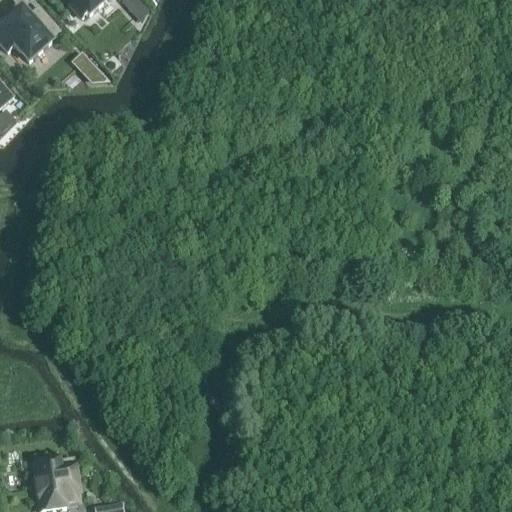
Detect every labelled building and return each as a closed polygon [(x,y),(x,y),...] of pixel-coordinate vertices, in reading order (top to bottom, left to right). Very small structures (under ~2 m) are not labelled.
[(71,0),(76,4),(70,9),(82,22),(87,17),(89,20),(110,0),(71,0)] [(141,8),(131,17),(138,24),(148,15),(141,8)] [(22,13),(0,32),(0,48),(7,56),(14,50),(29,66),(51,46),(50,44),(60,35),(38,11),(28,20),(22,13)] [(82,57),(73,65),(83,75),(91,67),(82,57)] [(0,112),(13,101),(0,86),(0,112)] [(0,120),(0,138),(1,139),(9,131),(0,120)] [(73,463),(34,469),(40,511),(65,511),(65,508),(80,506),(73,463)]
